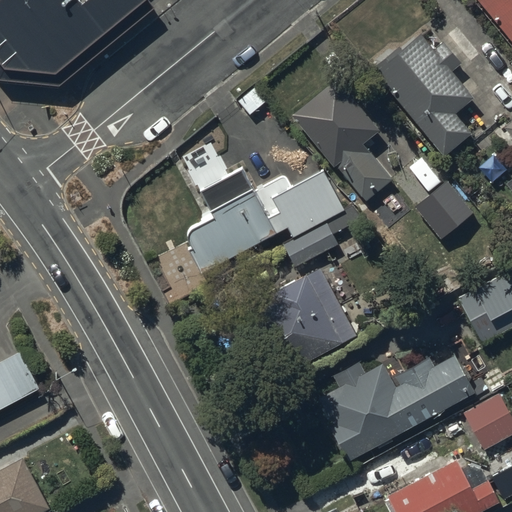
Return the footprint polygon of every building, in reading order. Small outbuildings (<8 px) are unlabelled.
[(156,11),(146,0),(97,0),(85,10),(76,0),(8,0),(0,7),(0,82),(2,84),(60,91),(156,11)] [(511,0),(475,0),(511,43),(511,60),(509,63),(511,67),(511,0)] [(433,49),(420,32),(399,49),(397,47),(370,68),(441,156),(470,133),(453,112),(472,97),(450,70),(459,63),(442,42),(433,49)] [(336,77),(290,114),(332,166),(334,164),(365,202),(393,179),(363,142),(378,130),(336,77)] [(511,117),(502,127),(511,139),(511,117)] [(328,235),(315,209),(336,199),(319,166),(285,183),(279,169),(248,185),(236,162),(195,183),(208,210),(185,221),(181,231),(186,239),(182,240),(195,266),(253,237),(256,242),(267,236),(263,229),(281,220),(286,230),(278,234),(289,255),(328,235)] [(270,381),(355,332),(316,267),(270,294),(273,298),(235,320),(270,381)] [(511,268),(458,295),(481,340),(511,324),(511,268)] [(348,460),(473,391),(447,346),(394,375),(398,384),(395,385),(381,361),(364,371),(359,361),(312,387),(332,422),(328,424),(348,460)] [(0,406),(31,390),(13,356),(0,363),(0,406)] [(483,448),(511,430),(511,416),(497,392),(462,413),(483,448)] [(0,460),(0,511),(31,511),(40,508),(12,454),(0,460)] [(469,488),(454,459),(386,493),(395,511),(475,511),(499,500),(488,479),(469,488)] [(511,466),(491,478),(504,500),(511,495),(511,466)]
